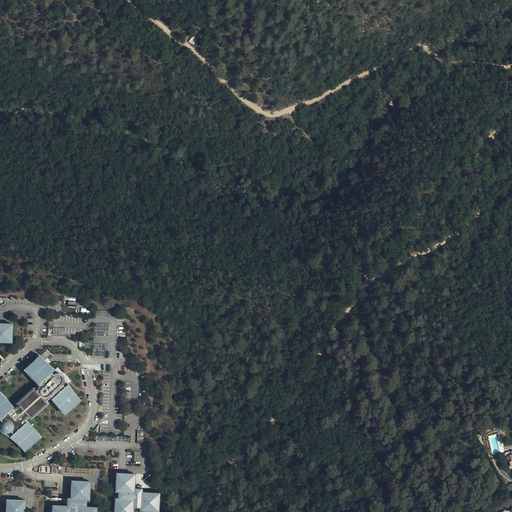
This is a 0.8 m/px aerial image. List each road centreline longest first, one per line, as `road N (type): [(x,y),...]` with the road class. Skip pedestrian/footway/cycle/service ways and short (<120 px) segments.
road 1 (track): [(205,511),(184,501),(182,481),(191,469),(236,461),(250,450),(297,400),(375,276),(472,218),(481,196),(477,155),(511,115)]
road 2 (track): [(426,43),(339,95),(271,119),(131,0)]
